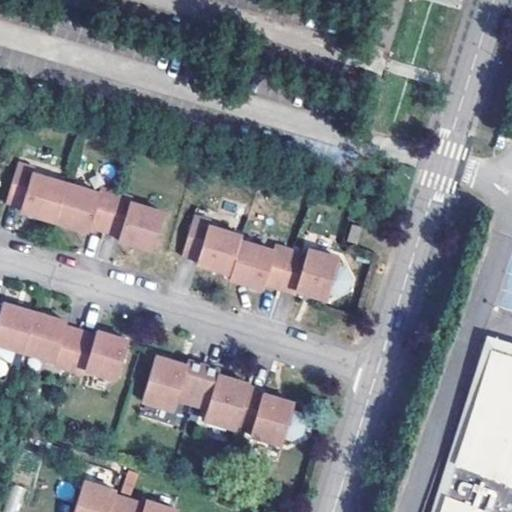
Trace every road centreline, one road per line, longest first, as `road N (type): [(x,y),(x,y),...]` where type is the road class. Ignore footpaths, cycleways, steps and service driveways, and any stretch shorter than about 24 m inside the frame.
road 1 (residential): [(0,262),(376,373)]
road 2 (residential): [(376,373),(491,0)]
road 3 (residential): [(331,511),(376,373)]
